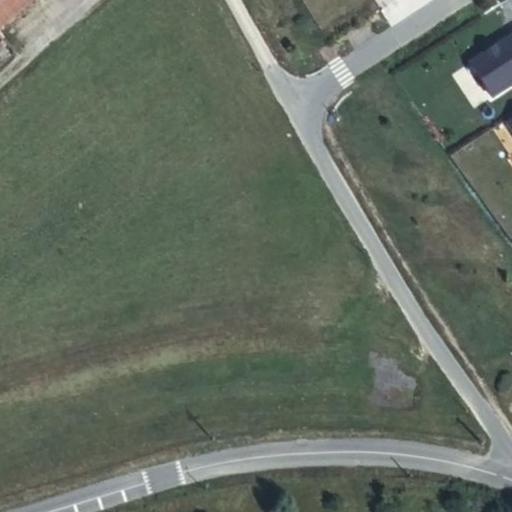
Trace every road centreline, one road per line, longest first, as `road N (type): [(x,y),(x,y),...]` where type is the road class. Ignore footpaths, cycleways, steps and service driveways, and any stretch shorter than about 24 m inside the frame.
road 1 (residential): [(51,511),(208,465),(322,452),(394,452),(504,481)]
road 2 (unclassified): [(504,481),(509,445),(443,356),(292,102)]
road 3 (residential): [(292,102),(445,0)]
road 4 (unclassified): [(90,0),(0,85)]
